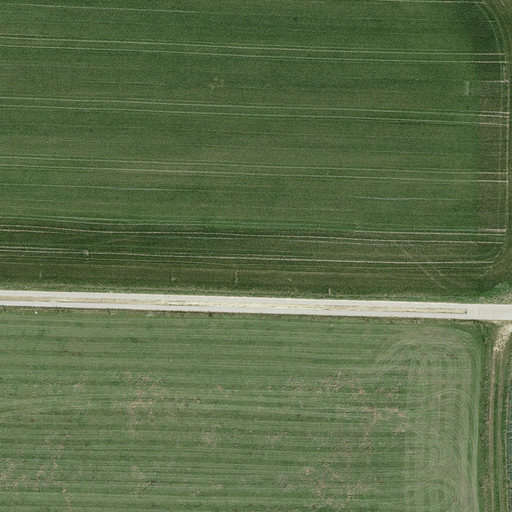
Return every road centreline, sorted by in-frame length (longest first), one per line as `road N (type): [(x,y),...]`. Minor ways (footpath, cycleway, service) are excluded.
road 1 (track): [(0,298),(511,313)]
road 2 (track): [(487,511),(492,379),(506,313)]
